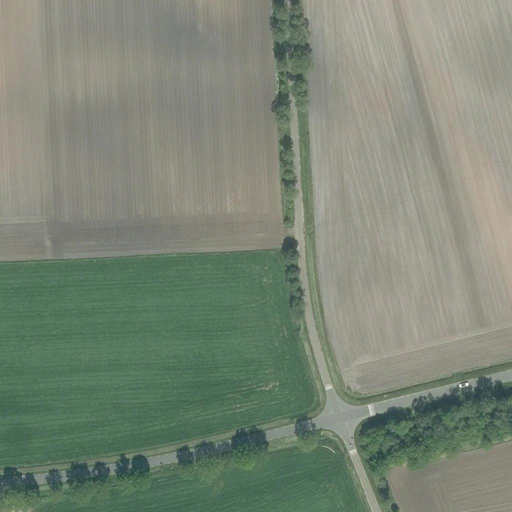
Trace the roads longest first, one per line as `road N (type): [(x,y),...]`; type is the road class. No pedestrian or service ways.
road 1 (unclassified): [(338,418),(302,281),(287,0)]
road 2 (tertiary): [(338,418),(105,470),(0,481)]
road 3 (tertiary): [(338,418),(511,374)]
